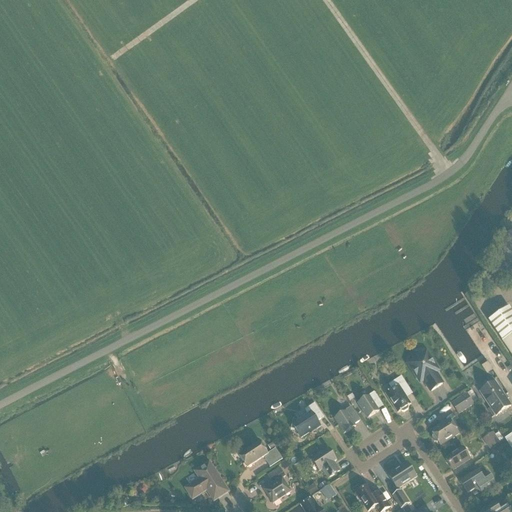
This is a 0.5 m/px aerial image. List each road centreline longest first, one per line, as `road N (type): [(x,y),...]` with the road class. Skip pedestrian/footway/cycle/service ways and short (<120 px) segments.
road 1 (unclassified): [(0,405),(450,173),(511,98)]
road 2 (track): [(450,173),(327,0)]
